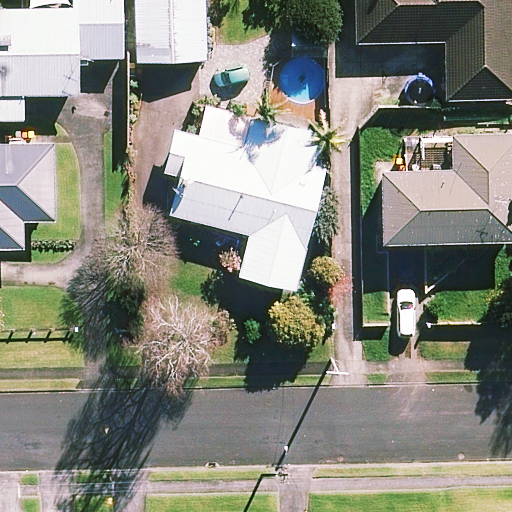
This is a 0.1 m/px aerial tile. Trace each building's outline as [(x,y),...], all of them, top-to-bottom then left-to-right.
[(28,0),(28,10),(0,10),(0,120),(25,120),(24,95),(80,94),(79,58),(124,57),(122,0),(28,0)] [(208,60),(206,0),(136,0),(138,62),(208,60)] [(511,99),(511,0),(358,0),(359,43),(448,42),(449,101),(511,99)] [(332,137),(208,107),(201,136),(176,131),(167,171),(181,174),(172,214),(252,233),(241,276),(296,289),(332,137)] [(511,240),(511,130),(451,132),(452,169),(382,170),(383,243),(511,240)] [(0,248),(25,248),(25,221),(55,221),(54,144),(0,144),(0,248)]
